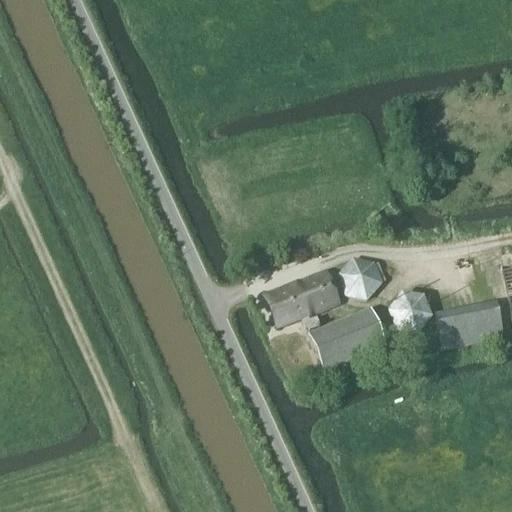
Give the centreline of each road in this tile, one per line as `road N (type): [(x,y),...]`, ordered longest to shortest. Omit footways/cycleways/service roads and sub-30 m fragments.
road 1 (unclassified): [(309,511),(74,0)]
road 2 (track): [(216,511),(0,43)]
road 3 (track): [(156,511),(0,149)]
